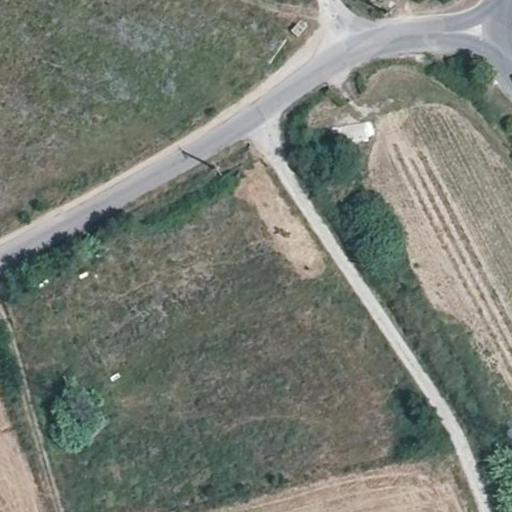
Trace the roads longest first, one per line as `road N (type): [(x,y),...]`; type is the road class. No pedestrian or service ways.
road 1 (track): [(253,119),(472,463),(487,511)]
road 2 (unclassified): [(0,264),(253,119),(355,47)]
road 3 (unclassified): [(355,47),(378,37),(494,27)]
